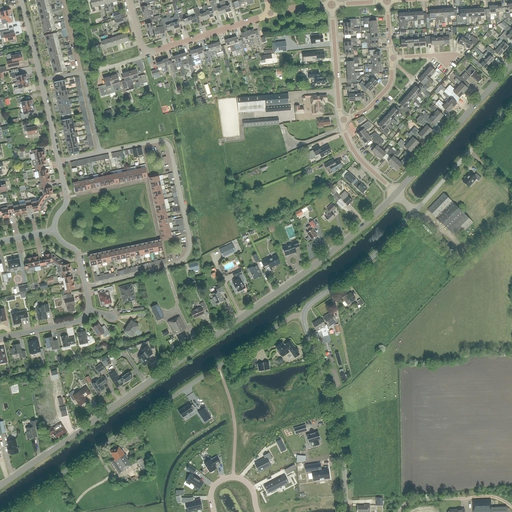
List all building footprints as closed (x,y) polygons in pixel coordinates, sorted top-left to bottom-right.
[(36,3),(37,9),(48,6),(50,6),(49,4),(48,4),(47,0),(36,3)] [(99,6),(97,0),(90,0),(92,7),(91,7),(93,12),(95,11),(94,7),(98,6),(99,6)] [(111,3),(110,0),(103,0),(105,4),(104,5),(105,9),(107,8),(106,4),(110,3),(111,3)] [(218,9),(215,2),(214,0),(212,1),(213,3),(215,11),(218,10),(219,15),(225,13),(222,1),(221,1),(219,2),(221,8),(218,9)] [(226,6),(226,5),(224,0),(221,0),(221,1),(222,1),(225,13),(232,11),(230,5),(232,4),(232,3),(230,0),(227,0),(229,5),(226,6)] [(241,0),(237,1),(232,3),(234,9),(236,8),(239,7),(238,4),(239,4),(240,4),(242,4),(241,3),(247,2),(247,5),(253,4),(252,0),(241,0)] [(146,3),(147,5),(141,7),(143,13),(152,11),(155,10),(154,7),(151,8),(150,5),(154,4),(153,1),(146,3)] [(209,10),(208,10),(207,5),(204,6),(208,18),(214,16),(213,11),(215,11),(213,3),(212,1),(209,2),(212,10),(209,11),(209,10)] [(486,9),(487,15),(487,17),(487,23),(491,23),(490,17),(494,16),(494,19),(496,19),(495,5),(489,6),(489,9),(486,9)] [(37,9),(39,15),(50,12),(51,12),(51,10),(49,10),(48,6),(37,9)] [(198,16),(201,15),(202,20),(208,18),(204,6),(201,7),(203,13),(200,14),(198,7),(196,8),(198,16)] [(0,14),(1,18),(13,16),(11,10),(3,11),(2,7),(0,7),(0,14)] [(196,17),(198,16),(196,8),(187,11),(188,14),(191,24),(197,22),(196,17)] [(481,16),(487,15),(486,9),(483,10),(483,8),(477,9),(478,16),(478,18),(478,21),(481,21),(481,16)] [(181,22),(183,21),(185,25),(191,24),(188,14),(185,15),(186,18),(184,19),(180,9),(177,10),(178,13),(179,16),(181,21),(181,22)] [(456,15),(456,10),(453,10),(453,9),(447,9),(448,18),(448,21),(451,21),(450,16),(456,15)] [(177,10),(175,11),(174,11),(175,14),(173,18),(170,19),(174,29),(180,27),(178,21),(181,21),(179,16),(178,13),(177,10)] [(427,23),(433,22),(432,20),(436,20),(435,10),(429,10),(429,14),(426,15),(427,23)] [(459,10),(459,15),(456,15),(457,18),(456,18),(457,23),(463,22),(462,17),(466,17),(465,10),(459,10)] [(152,11),(143,13),(144,19),(150,18),(150,21),(158,19),(160,18),(159,15),(157,16),(150,18),(149,15),(153,14),(152,11)] [(421,24),(420,21),(423,21),(423,23),(427,23),(426,15),(423,15),(423,11),(417,12),(417,19),(417,21),(418,24),(421,24)] [(39,15),(40,21),(51,18),(53,18),(52,16),(51,16),(50,12),(39,15)] [(164,19),(161,19),(165,31),(167,30),(167,31),(174,29),(170,19),(169,14),(166,15),(166,18),(164,19)] [(13,16),(1,18),(2,23),(0,23),(0,29),(7,28),(6,24),(13,22),(13,16)] [(42,27),(53,24),(54,24),(54,22),(52,22),(51,18),(40,21),(42,27)] [(364,24),(368,24),(368,27),(377,27),(376,20),(371,21),(370,18),(364,18),(364,24)] [(156,26),(154,26),(152,26),(152,23),(158,21),(158,19),(150,21),(151,23),(145,24),(147,31),(156,28),(156,26)] [(351,28),(354,28),(353,25),(356,25),(356,19),(349,20),(349,23),(343,23),(344,29),(351,28)] [(54,28),(53,24),(42,27),(43,33),(56,30),(55,28),(54,28)] [(149,37),(155,35),(160,33),(160,34),(165,33),(163,27),(156,28),(147,31),(149,37)] [(503,29),(507,33),(505,35),(503,33),(501,35),(506,40),(508,38),(510,40),(511,38),(511,33),(505,27),(503,29)] [(119,35),(122,43),(128,41),(125,33),(121,35),(120,30),(117,31),(118,35),(119,35)] [(253,30),(247,32),(252,46),(255,45),(253,39),(252,39),(256,38),(258,44),(260,43),(258,35),(256,36),(254,31),(253,30)] [(0,32),(0,34),(1,39),(5,38),(6,42),(10,41),(11,43),(16,42),(14,33),(8,34),(7,31),(0,32)] [(443,37),(443,44),(449,44),(449,40),(452,39),(452,32),(449,32),(449,31),(446,31),(446,35),(443,35),(443,37)] [(241,34),(242,35),(243,40),(241,41),(243,49),(246,48),(245,45),(248,44),(249,47),(252,46),(247,32),(241,34)] [(44,36),(46,42),(57,39),(58,39),(58,37),(56,37),(55,33),(57,33),(44,36)] [(116,45),(122,43),(119,35),(118,35),(115,37),(113,33),(111,33),(113,37),(116,45)] [(459,36),(456,41),(458,43),(463,46),(469,35),(467,33),(465,37),(462,35),(461,37),(459,36)] [(110,47),(116,45),(113,37),(109,39),(108,34),(105,35),(107,39),(110,47)] [(316,43),(323,42),(322,35),(319,35),(319,34),(311,35),(311,44),(316,43)] [(472,36),(469,35),(463,46),(469,49),(471,44),(474,46),(478,39),(472,36)] [(494,42),(504,51),(508,46),(504,42),(506,40),(501,35),(499,38),(500,39),(498,42),(496,40),(494,42)] [(104,49),(110,47),(107,39),(103,41),(101,36),(99,37),(101,42),(104,49)] [(237,37),(231,39),(235,51),(237,50),(237,48),(240,47),(241,49),(243,49),(241,41),(238,41),(237,37)] [(353,47),(353,44),(357,44),(356,38),(349,39),(349,42),(344,42),(344,48),(352,48),(353,47)] [(46,42),(47,49),(58,46),(60,45),(59,43),(58,43),(57,39),(46,42)] [(230,46),(230,47),(232,52),(235,51),(231,39),(224,41),(226,45),(224,46),(226,54),(228,53),(226,47),(230,46)] [(370,39),(367,39),(365,39),(365,43),(367,43),(367,49),(376,48),(378,48),(378,45),(378,39),(370,39)] [(221,47),(219,42),(219,41),(213,43),(216,54),(222,52),(223,55),(226,54),(224,46),(221,47)] [(285,41),(272,43),(273,53),(287,51),(285,41)] [(499,56),(504,51),(494,42),(492,44),(494,46),(496,48),(494,51),(490,48),(488,46),(486,48),(488,50),(493,54),(495,52),(499,56)] [(209,50),(206,51),(208,57),(210,63),(212,63),(210,56),(211,56),(214,55),(217,54),(216,54),(213,43),(207,44),(207,46),(209,50)] [(58,46),(47,49),(49,55),(60,52),(61,51),(61,49),(59,50),(58,46)] [(354,57),(353,50),(357,50),(357,47),(353,47),(352,48),(344,48),(345,54),(346,54),(347,58),(352,57),(354,57)] [(202,48),(196,50),(199,58),(204,57),(207,65),(210,63),(208,57),(206,51),(204,52),(202,48)] [(370,55),(370,58),(380,58),(380,52),(377,52),(376,48),(367,49),(368,49),(368,52),(367,52),(367,55),(370,55)] [(191,56),(189,57),(191,62),(192,65),(200,62),(199,58),(196,50),(190,52),(191,56)] [(480,55),(484,59),(489,64),(493,59),(491,57),(493,54),(488,50),(484,55),(481,53),(480,55)] [(316,52),(305,53),(306,61),(307,61),(312,60),(312,59),(316,59),(316,60),(319,60),(319,58),(324,58),(324,51),(316,52)] [(8,56),(6,56),(8,67),(19,65),(19,62),(23,61),(21,52),(15,53),(16,55),(12,56),(12,54),(8,55),(8,56)] [(60,52),(49,55),(50,61),(61,58),(63,58),(62,55),(61,56),(60,52)] [(185,53),(179,55),(181,62),(182,65),(188,63),(189,66),(192,65),(191,62),(189,57),(187,58),(185,53)] [(174,62),(172,63),(174,68),(174,70),(175,73),(178,72),(176,68),(180,67),(181,70),(184,69),(182,65),(181,62),(179,55),(173,57),(174,62)] [(352,61),(346,61),(347,68),(354,67),(354,64),(359,63),(358,57),(354,57),(352,57),(352,61)] [(50,61),(52,67),(64,64),(64,61),(62,62),(61,58),(50,61)] [(168,58),(162,60),(165,72),(168,71),(167,66),(166,66),(170,64),(172,71),(174,77),(176,77),(175,73),(174,70),(174,68),(172,63),(170,64),(168,58)] [(484,59),(480,63),(485,68),(489,64),(484,59)] [(161,67),(161,68),(163,73),(165,72),(162,60),(156,62),(158,68),(161,67)] [(64,64),(52,67),(53,74),(67,71),(66,67),(65,67),(64,64)] [(381,70),(381,64),(372,64),(368,65),(368,67),(372,67),(372,74),(379,73),(379,70),(381,70)] [(430,66),(426,71),(431,76),(435,79),(437,77),(435,76),(437,73),(430,66)] [(479,75),(475,71),(471,66),(466,71),(477,82),(481,78),(479,76),(479,75)] [(16,78),(17,83),(29,80),(27,74),(19,76),(18,71),(18,69),(11,70),(11,72),(9,73),(10,78),(12,77),(12,79),(16,78)] [(136,69),(129,72),(132,80),(133,82),(135,81),(135,79),(137,79),(139,85),(147,83),(145,75),(138,77),(136,69)] [(160,77),(158,70),(151,72),(153,79),(160,77)] [(326,78),(323,78),(323,74),(319,74),(318,71),(309,71),(309,78),(311,78),(312,85),(324,84),(324,83),(327,83),(326,78)] [(426,71),(422,75),(430,82),(431,84),(433,82),(429,78),(431,76),(426,71)] [(122,81),(124,90),(128,88),(126,82),(129,81),(130,84),(133,83),(133,82),(132,80),(129,72),(122,74),(124,80),(122,81)] [(347,74),(348,80),(351,79),(351,82),(357,82),(356,76),(360,75),(360,72),(354,73),(347,74)] [(116,74),(110,76),(113,85),(114,88),(114,91),(116,91),(119,90),(120,89),(121,91),(124,90),(122,81),(119,82),(116,74)] [(430,82),(422,75),(418,80),(421,83),(419,85),(425,91),(429,86),(428,85),(430,82)] [(457,87),(464,93),(465,92),(465,91),(467,88),(462,84),(465,81),(458,75),(454,80),(459,85),(457,87)] [(103,87),(99,88),(101,97),(105,95),(109,94),(115,92),(114,91),(114,88),(113,85),(110,76),(103,79),(106,86),(103,87)] [(368,82),(374,87),(378,83),(372,78),(370,80),(366,76),(364,78),(368,82)] [(29,80),(17,83),(18,87),(14,88),(15,94),(23,93),(22,88),(29,86),(29,80)] [(65,86),(64,83),(67,82),(66,80),(54,82),(54,85),(54,86),(54,87),(55,88),(65,86)] [(369,91),(374,87),(368,82),(366,84),(362,81),(359,84),(363,91),(365,92),(367,89),(369,91)] [(346,89),(348,88),(349,101),(355,101),(354,94),(354,90),(351,90),(351,85),(346,85),(346,89)] [(423,97),(420,94),(422,92),(423,93),(425,91),(419,85),(417,87),(415,86),(411,90),(418,96),(421,99),(423,97)] [(453,96),(454,93),(459,97),(462,94),(462,95),(464,93),(457,87),(455,90),(449,85),(447,87),(445,89),(453,96)] [(354,88),(354,90),(354,94),(355,101),(361,100),(361,99),(364,99),(364,93),(361,93),(360,91),(357,91),(357,86),(354,86),(354,88)] [(457,103),(451,98),(453,96),(445,89),(444,91),(445,93),(443,95),(448,100),(446,103),(453,108),(454,107),(454,106),(457,103)] [(407,95),(414,101),(417,103),(419,101),(416,99),(418,96),(411,90),(407,95)] [(288,93),(237,98),(238,113),(265,111),(265,112),(291,110),(290,103),(289,103),(288,93)] [(327,101),(327,94),(304,95),(304,96),(303,96),(302,97),(302,98),(302,99),(303,100),(304,100),(305,100),(306,99),(306,98),(310,97),(311,105),(312,105),(312,115),(324,114),(324,105),(325,105),(325,104),(324,101),(327,101)] [(403,99),(410,105),(413,108),(415,106),(412,103),(414,101),(407,95),(403,99)] [(22,108),(34,106),(32,100),(25,101),(24,97),(17,98),(18,104),(21,104),(22,108)] [(399,104),(403,107),(401,110),(402,111),(407,115),(411,110),(408,108),(410,105),(403,99),(399,104)] [(440,109),(442,107),(448,112),(451,109),(451,110),(453,108),(446,103),(444,105),(439,100),(435,104),(440,109)] [(438,111),(440,109),(435,104),(433,106),(431,105),(429,107),(435,112),(433,115),(439,121),(441,119),(440,118),(443,116),(438,111)] [(294,106),(295,114),(304,114),(303,107),(300,107),(300,105),(294,106)] [(396,105),(394,108),(394,107),(390,112),(395,117),(399,120),(403,116),(403,115),(400,113),(402,111),(401,110),(396,105)] [(35,112),(34,106),(22,108),(23,113),(20,114),(22,120),(28,118),(27,114),(35,112)] [(71,116),(70,109),(60,111),(61,116),(62,116),(62,118),(71,116)] [(385,116),(392,122),(395,125),(397,122),(393,119),(395,117),(390,112),(385,116)] [(421,116),(428,123),(430,120),(435,125),(437,122),(438,122),(439,121),(433,115),(431,117),(425,112),(423,114),(421,116)] [(426,125),(428,123),(421,116),(420,115),(416,120),(424,127),(422,130),(428,136),(430,134),(432,131),(426,125)] [(63,125),(73,123),(71,116),(62,118),(63,120),(62,120),(63,125)] [(381,121),(388,126),(391,129),(393,127),(390,124),(392,122),(385,116),(381,121)] [(248,128),(279,125),(278,118),(243,121),(243,128),(248,128)] [(324,125),(330,124),(330,120),(324,120),(324,118),(317,119),(317,127),(325,127),(324,125)] [(377,125),(381,128),(380,130),(386,135),(389,131),(386,129),(388,126),(381,121),(377,125)] [(359,132),(357,134),(359,136),(359,137),(360,139),(367,134),(365,131),(371,127),(368,122),(357,129),(359,132)] [(33,136),(38,135),(37,126),(30,128),(29,124),(23,125),(24,132),(27,131),(28,135),(33,134),(33,136)] [(414,127),(412,129),(410,132),(420,140),(422,138),(424,140),(426,137),(427,137),(428,136),(422,130),(420,132),(414,127)] [(379,137),(377,134),(375,132),(369,136),(367,134),(360,139),(361,140),(362,140),(364,143),(371,139),(374,142),(379,137)] [(410,132),(408,134),(407,132),(405,134),(411,139),(408,142),(415,148),(416,146),(419,143),(418,142),(420,140),(410,132)] [(384,142),(382,140),(379,137),(374,142),(377,145),(371,151),(374,154),(374,155),(375,156),(381,150),(379,147),(384,142)] [(402,149),(404,147),(410,152),(413,149),(415,148),(408,142),(406,144),(401,139),(397,144),(402,149)] [(313,150),(307,153),(311,159),(319,154),(321,157),(331,152),(327,145),(320,149),(318,145),(312,149),(313,150)] [(386,153),(389,156),(393,150),(389,146),(384,152),(381,150),(375,156),(377,157),(380,160),(386,153)] [(45,157),(44,152),(44,151),(40,152),(39,149),(31,151),(32,154),(34,154),(35,160),(45,157)] [(393,150),(389,156),(391,158),(388,162),(391,165),(390,165),(392,166),(398,160),(395,158),(400,152),(398,150),(396,153),(393,150)] [(402,154),(405,157),(400,162),(398,160),(392,166),(393,168),(394,167),(397,170),(410,156),(405,151),(402,154)] [(46,163),(47,163),(45,157),(35,160),(31,161),(32,165),(34,166),(35,169),(43,167),(43,164),(46,164),(46,163)] [(333,160),(324,165),(327,170),(330,169),(332,172),(342,167),(338,160),(335,162),(333,160)] [(35,169),(36,172),(38,172),(39,178),(49,175),(48,170),(48,169),(44,170),(43,167),(35,169)] [(343,177),(351,184),(356,179),(348,172),(343,177)] [(468,187),(476,179),(479,181),(481,178),(476,174),(474,176),(470,173),(463,182),(468,187)] [(40,183),(38,184),(39,187),(47,185),(46,183),(50,182),(50,181),(49,175),(39,178),(40,183)] [(363,193),(367,189),(361,183),(360,184),(357,181),(353,185),(363,193)] [(74,193),(82,191),(80,182),(72,183),(74,193)] [(335,184),(329,189),(332,192),(330,193),(332,195),(332,196),(333,197),(338,194),(336,192),(333,189),(337,186),(335,184)] [(39,187),(39,190),(42,190),(43,196),(49,194),(49,195),(53,194),(53,193),(52,188),(51,188),(48,188),(47,185),(39,187)] [(344,191),(339,196),(343,199),(342,200),(347,206),(352,201),(347,195),(348,195),(344,191)] [(433,204),(427,210),(444,226),(457,239),(473,222),(443,193),(440,196),(433,204)] [(38,201),(37,201),(39,209),(42,209),(42,208),(42,207),(43,205),(44,204),(44,203),(45,202),(47,200),(48,198),(49,198),(49,197),(49,195),(49,194),(43,196),(40,196),(40,197),(38,201)] [(39,209),(37,201),(31,202),(31,200),(28,201),(29,209),(32,208),(33,212),(34,212),(39,211),(40,211),(39,209)] [(25,203),(19,205),(21,215),(27,214),(27,213),(27,209),(29,209),(28,201),(25,201),(25,203)] [(3,219),(9,217),(8,213),(11,212),(10,204),(1,206),(1,209),(0,208),(0,214),(2,214),(3,218),(3,219)] [(21,215),(19,205),(13,206),(13,204),(10,204),(11,212),(14,212),(15,216),(16,216),(21,215)] [(331,213),(336,209),(332,204),(327,209),(329,211),(324,216),(325,217),(325,218),(329,223),(335,217),(331,213)] [(312,240),(317,236),(312,229),(316,226),(312,221),(309,223),(310,225),(306,228),(309,231),(307,233),(312,240)] [(294,248),(299,246),(297,240),(291,242),(292,244),(283,247),(286,256),(296,252),(294,248)] [(219,249),(223,258),(236,252),(232,243),(219,249)] [(50,254),(44,255),(45,255),(44,255),(45,261),(43,262),(44,268),(47,267),(47,265),(53,264),(51,255),(51,254),(50,254)] [(57,267),(60,266),(66,265),(65,265),(65,262),(63,262),(62,261),(60,260),(59,259),(57,258),(55,257),(54,255),(53,255),(51,255),(53,264),(57,266),(57,267)] [(97,264),(95,255),(88,256),(90,266),(97,264)] [(44,268),(43,262),(40,262),(38,257),(38,256),(32,257),(34,268),(40,266),(41,269),(44,268)] [(270,268),(280,263),(276,256),(268,259),(267,258),(261,261),(264,267),(268,265),(270,268)] [(34,268),(32,257),(26,259),(27,263),(24,264),(26,272),(31,271),(31,268),(34,268)] [(21,266),(19,259),(7,261),(9,269),(10,269),(11,274),(21,271),(20,267),(21,266)] [(61,272),(59,272),(59,273),(59,276),(66,274),(67,274),(67,271),(71,270),(70,264),(69,264),(65,265),(66,265),(60,266),(61,272)] [(259,270),(259,269),(258,266),(257,266),(253,267),(252,267),(248,269),(248,270),(249,272),(250,273),(250,272),(253,279),(254,279),(258,277),(258,278),(259,278),(259,277),(262,276),(262,275),(260,272),(259,270)] [(237,279),(232,282),(235,288),(237,292),(245,288),(242,282),(244,281),(241,274),(239,270),(232,273),(234,278),(235,277),(237,279)] [(60,277),(58,278),(58,282),(63,281),(64,284),(74,282),(72,276),(68,277),(67,274),(59,276),(60,277)] [(75,288),(74,282),(64,284),(65,290),(62,291),(63,294),(71,292),(70,289),(75,288),(74,288),(75,288)] [(28,291),(27,284),(18,286),(20,293),(28,291)] [(135,299),(131,285),(120,288),(124,302),(135,299)] [(212,294),(214,298),(210,300),(213,306),(224,300),(221,294),(224,292),(221,285),(216,288),(217,291),(212,294)] [(101,293),(99,294),(99,296),(102,305),(111,302),(108,292),(113,291),(112,287),(104,289),(105,293),(101,293)] [(345,306),(347,305),(355,300),(351,293),(347,296),(346,295),(345,296),(343,297),(342,298),(345,301),(342,303),(345,306)] [(67,307),(68,313),(75,311),(73,305),(75,305),(74,297),(72,298),(71,294),(62,296),(63,300),(64,299),(66,307),(67,307)] [(356,301),(361,307),(364,305),(360,299),(356,301)] [(203,310),(207,309),(204,302),(199,304),(201,306),(191,311),(194,319),(205,314),(203,310)] [(48,304),(44,305),(36,307),(39,320),(47,319),(45,312),(49,311),(48,304)] [(150,308),(155,316),(162,313),(157,304),(150,308)] [(19,312),(11,313),(14,325),(21,323),(21,319),(28,317),(26,311),(19,312)] [(330,322),(335,319),(331,313),(323,317),(329,327),(332,325),(330,322)] [(179,317),(168,322),(171,328),(173,331),(172,331),(174,335),(176,334),(179,341),(187,336),(184,330),(185,330),(179,317)] [(326,325),(325,325),(321,319),(313,324),(317,331),(320,329),(321,332),(323,337),(322,337),(325,348),(331,347),(327,331),(329,330),(327,327),(328,327),(326,325)] [(138,326),(131,321),(125,332),(132,336),(138,326)] [(105,337),(110,334),(105,327),(102,329),(98,324),(93,328),(99,336),(102,334),(105,337)] [(87,337),(86,336),(85,331),(77,333),(80,345),(87,343),(92,342),(91,336),(87,337)] [(52,347),(52,350),(59,348),(57,340),(53,341),(52,336),(48,337),(48,338),(45,338),(46,343),(45,343),(46,348),(52,347)] [(63,347),(70,346),(70,345),(75,344),(74,337),(68,339),(68,336),(61,337),(63,347)] [(37,352),(40,352),(37,340),(28,342),(30,348),(29,348),(30,354),(31,354),(32,354),(36,353),(37,352)] [(295,358),(299,355),(297,352),(298,351),(295,347),(294,348),(289,341),(285,344),(286,345),(284,346),(282,342),(275,346),(278,350),(277,351),(281,356),(281,355),(282,356),(290,351),(295,358)] [(21,352),(20,344),(13,345),(13,348),(10,349),(12,355),(19,353),(20,358),(26,357),(24,351),(21,352)] [(142,352),(141,355),(138,357),(144,366),(151,361),(149,358),(149,356),(152,354),(147,346),(141,350),(142,352)] [(106,366),(112,364),(110,358),(104,361),(106,366)] [(259,371),(270,369),(268,362),(257,364),(259,371)] [(95,368),(98,373),(104,369),(101,364),(95,368)] [(122,384),(125,382),(132,378),(128,373),(122,377),(119,379),(114,371),(108,375),(116,388),(123,385),(122,384)] [(98,393),(104,389),(102,386),(107,382),(103,377),(98,380),(91,385),(98,393)] [(90,393),(86,387),(80,391),(75,394),(73,391),(69,394),(73,401),(75,400),(80,406),(87,401),(84,398),(90,393)] [(191,406),(189,404),(178,411),(183,418),(196,409),(193,405),(191,406)] [(204,408),(198,412),(202,419),(205,417),(207,420),(211,418),(204,408)] [(35,427),(38,426),(37,420),(30,421),(31,426),(25,428),(26,428),(27,432),(26,433),(27,438),(36,436),(35,427)] [(61,422),(57,424),(59,428),(55,431),(53,427),(51,428),(51,427),(47,429),(47,430),(47,431),(50,436),(53,434),(56,438),(61,435),(62,436),(67,432),(61,422)] [(305,425),(294,428),(295,434),(301,432),(301,431),(306,429),(305,425)] [(318,432),(306,435),(309,443),(311,443),(313,447),(319,445),(318,441),(320,440),(318,432)] [(18,448),(16,439),(7,442),(8,447),(7,447),(8,454),(9,454),(10,455),(19,453),(19,452),(20,450),(19,448),(18,448)] [(125,455),(121,450),(119,447),(115,449),(114,450),(113,450),(111,451),(111,452),(110,452),(115,459),(110,462),(118,474),(132,465),(125,454),(125,455)] [(265,459),(255,464),(257,468),(258,467),(260,471),(270,466),(267,460),(272,458),(269,453),(263,456),(265,459)] [(208,456),(203,459),(205,462),(204,463),(210,472),(211,472),(213,471),(213,470),(216,468),(215,465),(216,464),(217,465),(220,463),(216,457),(211,460),(210,459),(208,456)] [(143,461),(141,458),(136,461),(139,466),(141,470),(146,467),(144,463),(143,461)] [(317,464),(305,466),(306,472),(312,471),(313,480),(319,480),(319,478),(324,477),(324,479),(329,478),(328,469),(321,470),(321,468),(318,469),(317,464)] [(294,465),(285,469),(287,474),(296,469),(294,465)] [(191,475),(186,482),(190,485),(191,483),(195,485),(194,487),(198,490),(203,482),(191,475)] [(285,475),(264,486),(268,494),(276,489),(274,486),(278,484),(280,488),(289,483),(285,475)] [(190,498),(182,498),(183,504),(188,503),(190,511),(202,509),(200,500),(191,502),(190,498)] [(472,511),(490,511),(491,499),(472,500),(472,511)]
